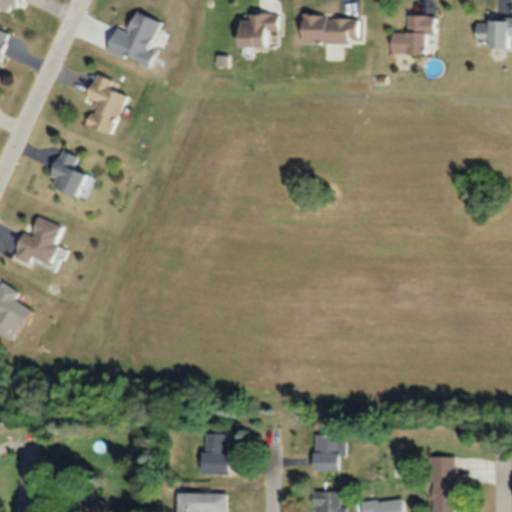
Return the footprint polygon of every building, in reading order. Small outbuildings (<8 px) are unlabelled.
[(0,0),(0,8),(7,11),(10,4),(20,8),(22,0),(0,0)] [(234,46),(267,47),(268,30),(279,31),(280,13),(249,12),(249,20),(235,20),(234,46)] [(299,41),(359,43),(359,16),(300,15),(299,41)] [(434,15),(406,15),(406,32),(389,32),(389,52),(428,53),(428,37),(434,37),(434,15)] [(511,18),(473,18),(473,47),(508,47),(508,35),(511,35),(511,18)] [(0,50),(9,32),(0,28),(0,50)] [(125,96),(109,89),(113,80),(94,73),(83,100),(92,104),(84,125),(108,135),(125,96)] [(73,168),(78,156),(61,149),(46,185),(84,200),(93,177),(73,168)] [(22,232),(14,254),(52,268),(60,247),(55,245),(62,226),(37,216),(30,235),(22,232)] [(230,432),(204,431),(203,474),(229,474),(230,432)] [(346,432),(313,432),(313,469),(340,469),(340,454),(346,454),(346,432)] [(454,511),(455,454),(430,454),(429,511),(454,511)] [(95,511),(96,485),(69,484),(68,511),(95,511)] [(341,490),(313,490),(312,509),(324,510),(323,511),(346,511),(347,505),(341,505),(341,490)] [(227,491),(178,491),(177,511),(201,511),(201,510),(227,510),(227,491)] [(362,499),(361,511),(403,511),(404,498),(362,499)]
